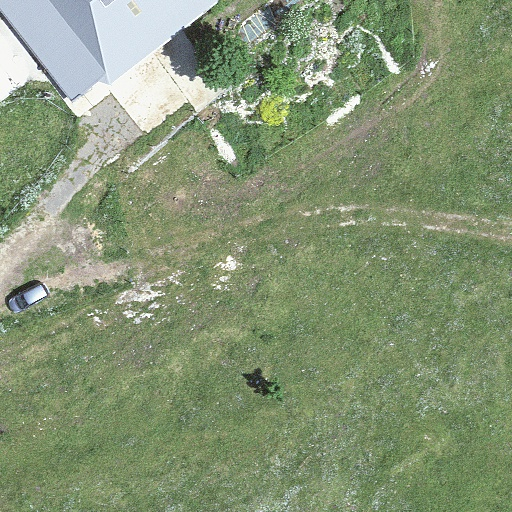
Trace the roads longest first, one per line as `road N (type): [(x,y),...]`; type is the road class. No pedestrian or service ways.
road 1 (track): [(0,313),(254,228),(368,215),(511,237)]
road 2 (track): [(0,256),(107,140)]
